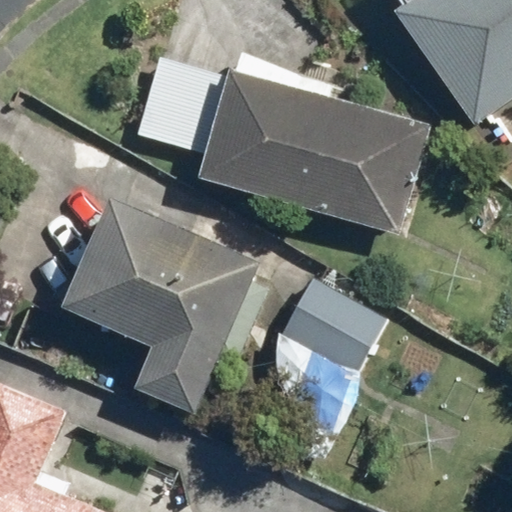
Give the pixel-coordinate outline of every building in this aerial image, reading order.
[(511,110),(511,0),(396,0),(488,128),(511,110)] [(148,145),(220,164),(215,184),(405,236),(435,125),(245,74),(243,79),(171,59),(148,145)] [(163,354),(148,390),(202,414),(266,263),(122,201),(73,316),(163,354)] [(394,320),(315,278),(282,339),(362,381),(394,320)] [(0,511),(103,511),(73,499),(78,487),(50,475),(76,415),(2,383),(0,387),(0,511)] [(376,481),(397,433),(366,419),(345,467),(376,481)]
